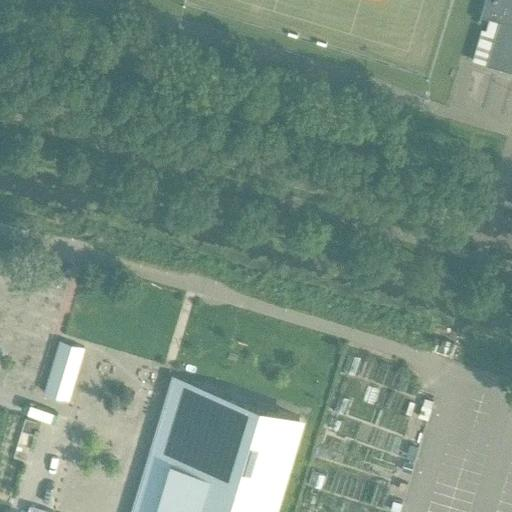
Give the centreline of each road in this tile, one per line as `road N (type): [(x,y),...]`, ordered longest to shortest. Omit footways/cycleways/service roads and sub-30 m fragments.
road 1 (tertiary): [(0,90),(511,242)]
road 2 (unknown): [(0,229),(445,370)]
